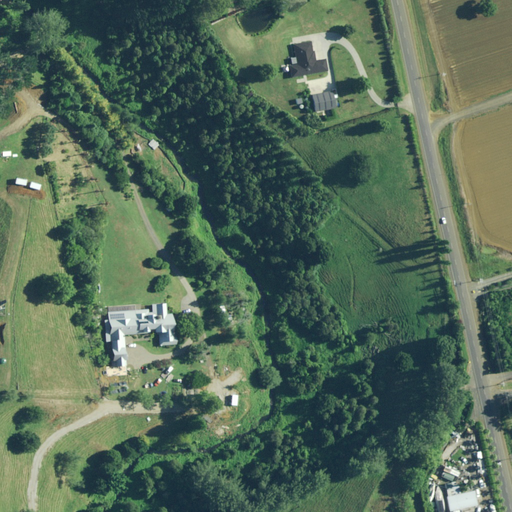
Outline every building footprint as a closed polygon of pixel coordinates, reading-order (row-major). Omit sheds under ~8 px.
[(288,65),(291,78),(328,71),(326,58),(316,60),(312,40),(293,44),(297,63),(288,65)] [(333,91),(311,95),(314,112),(336,108),(333,91)] [(106,320),(107,342),(112,342),(113,366),(127,366),(126,334),(149,333),(149,329),(155,329),(155,332),(159,331),(159,345),(177,345),(176,331),(174,331),(173,314),(166,314),(166,303),(153,304),(153,313),(149,313),(149,311),(110,312),(110,320),(106,320)] [(446,461),(440,456),(437,461),(443,465),(446,461)] [(460,472),(445,466),(443,470),(458,476),(460,472)] [(475,491),(447,496),(450,511),(478,506),(475,491)]
